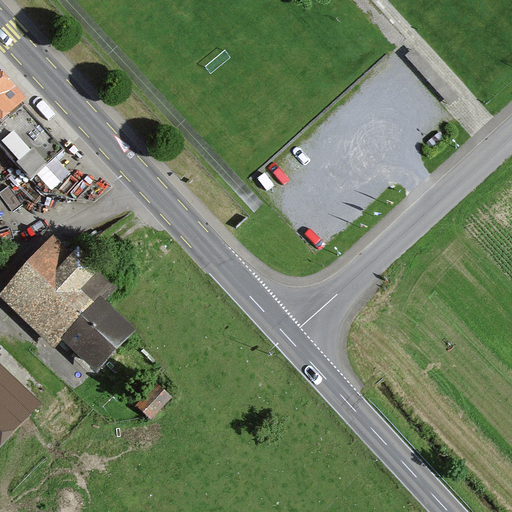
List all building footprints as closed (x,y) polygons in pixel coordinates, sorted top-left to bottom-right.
[(458,100),(413,50),(405,58),(450,107),(458,100)] [(0,121),(23,99),(0,74),(0,121)] [(0,121),(0,136),(33,171),(64,142),(23,99),(0,121)] [(108,285),(53,237),(0,296),(55,344),(92,303),(108,285)] [(130,335),(92,303),(55,344),(93,377),(130,335)] [(0,448),(41,405),(0,366),(0,448)] [(169,398),(153,384),(132,410),(148,423),(169,398)]
